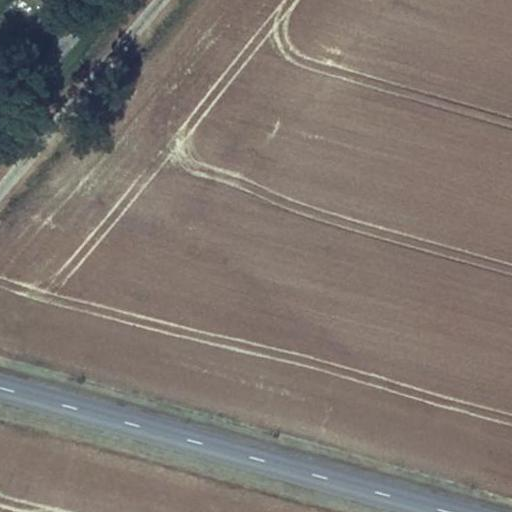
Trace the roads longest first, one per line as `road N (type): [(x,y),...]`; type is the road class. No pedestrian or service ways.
road 1 (tertiary): [(0,386),(449,511)]
road 2 (unclassified): [(0,189),(159,0)]
